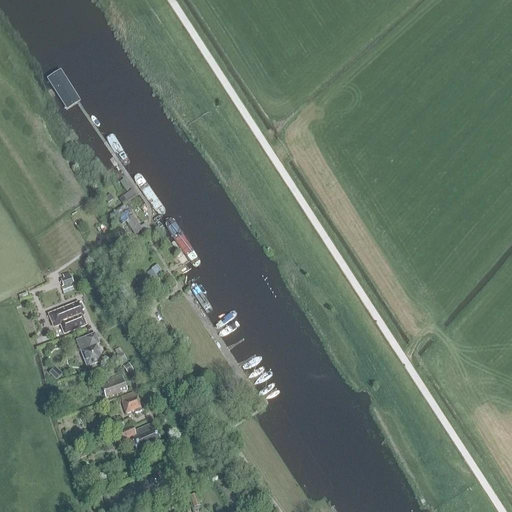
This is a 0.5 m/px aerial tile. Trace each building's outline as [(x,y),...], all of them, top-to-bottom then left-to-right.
[(58,72),(44,81),(64,112),(78,103),(58,72)] [(131,166),(110,136),(103,140),(124,171),(131,166)] [(161,209),(137,174),(129,179),(153,215),(161,209)] [(144,224),(139,228),(134,219),(131,215),(133,213),(130,209),(129,209),(127,207),(124,209),(122,207),(119,209),(122,214),(120,216),(110,202),(113,200),(110,195),(104,199),(131,237),(141,231),(142,232),(148,229),(144,224)] [(195,260),(174,234),(169,239),(189,264),(195,260)] [(131,260),(129,256),(117,264),(120,268),(131,260)] [(162,274),(157,265),(134,279),(139,288),(162,274)] [(70,276),(60,280),(63,287),(73,283),(70,276)] [(84,316),(78,303),(50,314),(49,318),(52,326),(56,327),(60,326),(63,335),(85,326),(81,317),(84,316)] [(98,345),(94,334),(76,342),(86,368),(102,361),(96,346),(98,345)] [(126,360),(122,353),(116,356),(121,364),(126,360)] [(128,363),(122,367),(126,374),(132,370),(128,363)] [(51,375),(53,383),(59,381),(56,373),(51,375)] [(126,391),(121,377),(100,385),(105,399),(126,391)] [(134,398),(133,394),(120,399),(125,414),(134,412),(135,414),(141,412),(136,397),(134,398)] [(124,427),(120,418),(107,423),(108,425),(102,427),(105,435),(124,427)] [(160,443),(152,424),(134,432),(131,427),(113,435),(117,445),(129,439),(135,453),(160,443)] [(183,449),(181,443),(174,447),(176,452),(183,449)] [(202,483),(199,478),(191,481),(194,487),(202,483)] [(199,507),(196,495),(190,496),(193,509),(199,507)]
